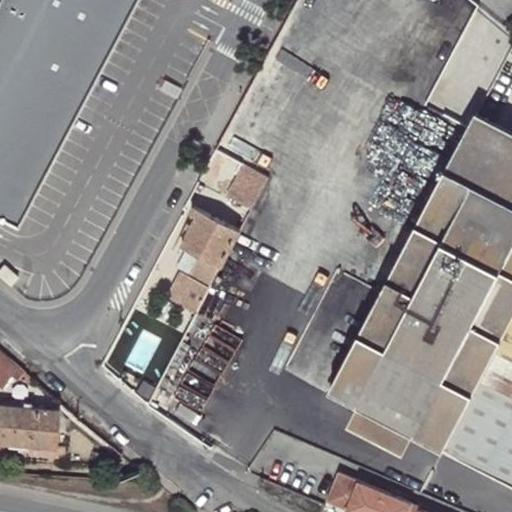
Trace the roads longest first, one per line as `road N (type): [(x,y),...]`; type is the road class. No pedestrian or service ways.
road 1 (residential): [(251,0),(49,350)]
road 2 (unknown): [(213,475),(243,416),(269,403),(511,511)]
road 3 (residential): [(230,486),(49,350)]
